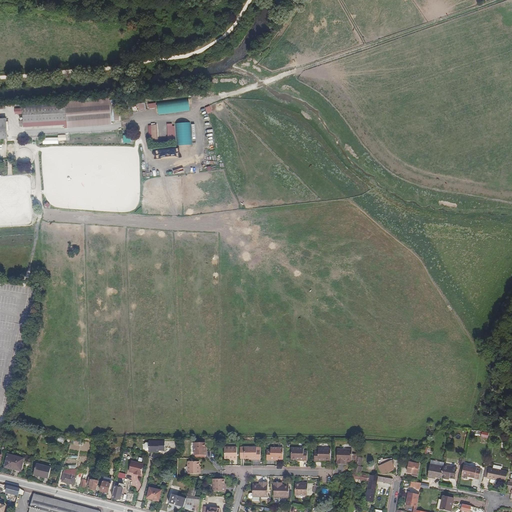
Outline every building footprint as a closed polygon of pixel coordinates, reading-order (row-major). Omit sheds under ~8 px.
[(21,109),(14,110),(15,115),(21,115),(23,127),(63,125),(63,128),(111,125),(110,122),(114,122),(114,121),(118,121),(116,100),(109,101),(109,98),(65,102),(65,103),(65,106),(55,107),(21,109)] [(157,104),(159,116),(190,111),(188,99),(157,104)] [(175,123),(177,146),(192,145),(191,122),(175,123)] [(175,124),(168,124),(168,141),(176,141),(175,124)] [(176,147),(161,149),(162,158),(177,157),(176,147)] [(4,301),(8,306),(14,301),(9,296),(4,301)] [(164,451),(164,442),(148,442),(148,453),(158,453),(158,451),(164,451)] [(205,455),(205,451),(203,451),(203,448),(204,448),(204,443),(193,443),(192,455),(205,455)] [(236,460),(236,448),(224,448),(224,460),(229,459),(233,458),(233,460),(236,460)] [(260,461),(260,451),(257,451),(257,448),(244,448),(244,460),(249,460),(250,460),(250,458),(253,459),(253,461),(260,461)] [(282,460),(283,449),(270,448),(270,451),(267,451),(266,461),(274,461),(274,459),(277,459),(276,460),(277,460),(282,460)] [(307,461),(307,452),(303,452),(303,449),(291,449),(291,460),(296,460),(297,460),(297,459),(300,459),(300,461),(307,461)] [(330,460),(330,449),(318,449),(318,452),(314,452),(314,461),(322,462),(322,459),(324,459),(324,460),(325,460),(330,460)] [(356,456),(356,454),(352,454),(352,449),(337,449),(337,464),(343,464),(344,460),(346,461),(348,462),(350,462),(352,460),(355,460),(356,456)] [(21,462),(22,458),(7,455),(4,466),(14,468),(20,470),(21,462)] [(355,460),(354,465),(361,466),(363,458),(356,456),(355,460)] [(395,468),(392,460),(379,466),(382,474),(395,468)] [(141,476),(144,464),(131,461),(129,472),(132,473),(134,473),(134,474),(141,476)] [(196,470),(197,467),(198,467),(198,462),(186,461),(186,474),(199,474),(199,470),(196,470)] [(441,478),(443,465),(443,463),(430,461),(427,477),(435,479),(435,477),(441,478)] [(20,472),(23,462),(21,462),(20,470),(14,468),(13,470),(20,472)] [(420,474),(422,464),(412,463),(410,473),(420,474)] [(48,478),(50,468),(35,464),(33,475),(48,478)] [(361,473),(363,467),(361,466),(354,465),(353,472),(361,473)] [(455,479),(457,468),(443,465),(441,478),(449,479),(449,478),(455,479)] [(505,482),(507,472),(500,470),(501,466),(493,465),(492,469),(489,468),(488,469),(487,478),(487,479),(505,482)] [(478,479),(480,469),(462,466),(460,478),(467,479),(467,477),(471,478),(471,476),(474,476),(474,478),(478,479)] [(64,470),(61,481),(74,484),(77,469),(64,470)] [(373,502),(377,481),(392,484),(393,479),(370,475),(365,501),(373,502)] [(96,490),(99,481),(89,478),(87,484),(90,484),(89,488),(96,490)] [(111,483),(112,480),(104,478),(100,491),(105,492),(106,490),(109,490),(111,483)] [(220,488),(220,485),(221,485),(221,484),(221,479),(210,479),(210,492),(222,492),(222,488),(220,488)] [(120,499),(124,484),(116,482),(115,484),(114,491),(112,497),(120,499)] [(267,497),(268,483),(261,483),(261,487),(258,487),(257,485),(254,485),(253,486),(253,494),(252,494),(251,494),(250,494),(249,495),(249,497),(249,498),(251,498),(252,498),(253,496),(267,497)] [(289,498),(289,488),(289,487),(288,486),(285,486),(284,487),(281,487),(281,484),(274,483),(274,498),(289,498)] [(308,497),(308,484),(304,484),(304,486),(300,486),(300,485),(295,485),(295,496),(308,497)] [(19,494),(20,489),(13,487),(11,493),(11,494),(12,495),(15,496),(16,495),(18,496),(19,494)] [(159,501),(161,490),(149,487),(147,498),(159,501)] [(194,497),(197,489),(190,487),(187,496),(194,497)] [(416,502),(418,497),(414,496),(414,494),(409,493),(407,505),(416,507),(416,504),(418,504),(418,502),(416,502)] [(99,511),(100,511),(34,494),(29,511),(99,511)] [(184,507),(186,499),(172,494),(168,505),(183,510),(184,507)] [(199,511),(200,505),(201,498),(194,497),(187,496),(186,499),(184,507),(198,511),(199,511)] [(451,511),(454,498),(443,496),(442,500),(439,499),(437,509),(451,511)]
